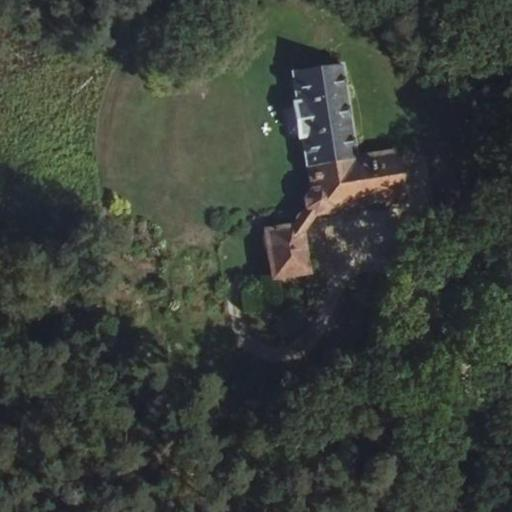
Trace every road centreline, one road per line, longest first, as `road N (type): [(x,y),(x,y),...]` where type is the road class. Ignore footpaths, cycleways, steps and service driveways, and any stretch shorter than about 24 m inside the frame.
road 1 (track): [(361,374),(324,373),(66,231),(0,258)]
road 2 (track): [(361,374),(511,349)]
